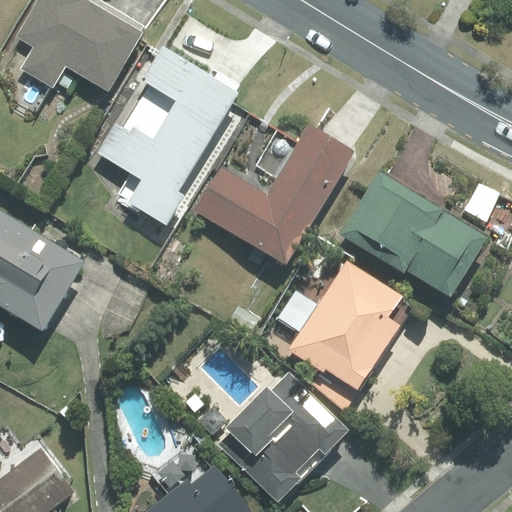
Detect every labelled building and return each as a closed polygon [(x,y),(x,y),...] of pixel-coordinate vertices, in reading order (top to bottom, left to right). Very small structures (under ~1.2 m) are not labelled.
[(90,0),(35,0),(12,43),(33,54),(21,77),(53,95),(64,76),(101,97),(135,35),(86,8),(90,0)] [(113,130),(96,155),(138,183),(123,206),(166,234),(186,204),(174,196),(239,96),(165,47),(137,89),(166,108),(140,148),(113,130)] [(266,200),(214,170),(185,221),(284,277),(351,160),(304,133),(266,200)] [(482,245),(377,175),(334,240),(440,309),(482,245)] [(77,274),(0,221),(0,312),(35,336),(77,274)] [(344,413),(355,395),(394,332),(387,327),(403,301),(342,264),(287,353),(332,381),(321,399),(344,413)] [(235,306),(226,321),(249,337),(259,322),(235,306)] [(272,511),(274,511),(299,489),(291,480),(315,458),(323,466),(349,442),(286,375),(231,427),(214,409),(199,424),(219,446),(215,449),(272,511)] [(58,511),(70,504),(60,490),(70,484),(40,439),(0,465),(0,511),(58,511)] [(236,511),(207,472),(190,449),(153,477),(170,500),(153,511),(236,511)]
